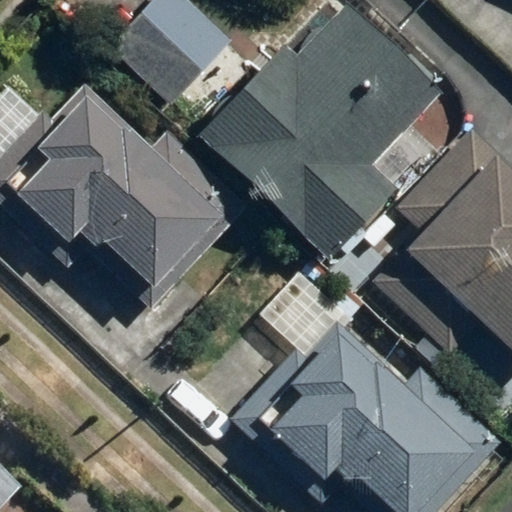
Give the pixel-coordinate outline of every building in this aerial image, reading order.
[(195,0),(155,0),(114,41),(178,106),(240,45),(195,0)] [(291,42),(204,135),(341,263),(414,186),(384,158),(451,86),(359,0),(358,0),(306,56),(291,42)] [(168,288),(235,223),(93,78),(49,121),(8,78),(0,86),(0,201),(17,185),(79,249),(105,224),(168,288)] [(511,153),(421,245),(511,334),(511,153)] [(413,383),(344,314),(238,421),(300,483),(319,465),(338,484),(357,465),(404,511),(424,511),(501,434),(432,365),(413,383)] [(0,511),(10,511),(38,485),(0,447),(0,511)]
